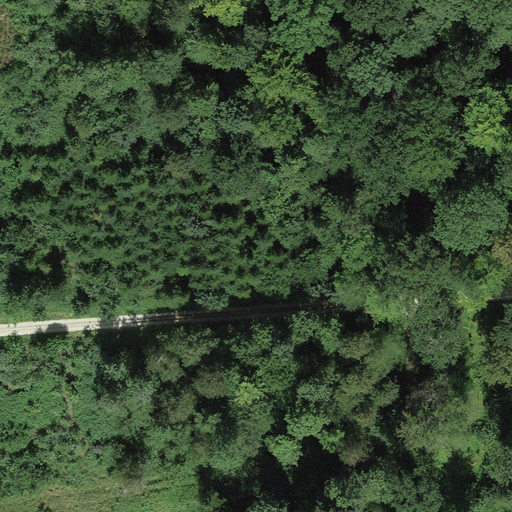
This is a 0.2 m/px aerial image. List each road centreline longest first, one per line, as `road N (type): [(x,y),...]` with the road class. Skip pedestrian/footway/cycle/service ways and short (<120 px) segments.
road 1 (track): [(511,293),(0,328)]
road 2 (track): [(414,0),(447,511)]
